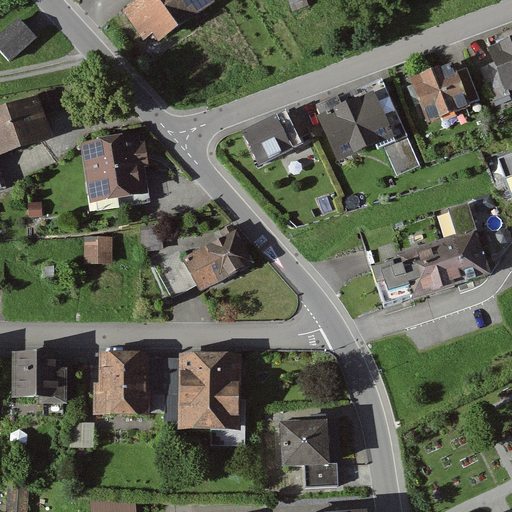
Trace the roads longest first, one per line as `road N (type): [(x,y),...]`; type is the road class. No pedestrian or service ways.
road 1 (residential): [(181,138),(511,10)]
road 2 (residential): [(340,332),(0,334)]
road 3 (residential): [(181,138),(340,332)]
road 4 (residential): [(340,332),(480,295),(511,258)]
road 5 (residential): [(340,332),(369,396),(389,511)]
road 6 (residential): [(74,27),(181,138)]
